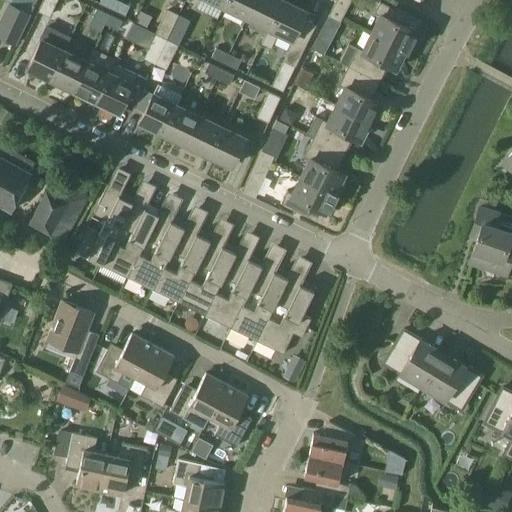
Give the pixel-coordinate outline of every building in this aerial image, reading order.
[(42,0),(38,9),(50,15),(57,0),(42,0)] [(112,10),(117,0),(116,0),(101,0),(100,4),(112,10)] [(112,10),(125,16),(130,6),(117,0),(112,10)] [(225,0),(223,6),(245,17),(253,0),(225,0)] [(253,0),(245,17),(268,28),(282,0),(281,0),(253,0)] [(261,45),(271,49),(278,33),(291,40),(305,12),(282,0),(268,28),(269,29),(261,45)] [(335,0),(327,16),(339,22),(350,0),(335,0)] [(379,16),(371,33),(406,50),(414,35),(411,34),(417,22),(405,16),(406,14),(379,1),(373,13),(379,16)] [(0,20),(0,39),(16,47),(31,14),(8,3),(0,20)] [(91,18),(104,24),(109,15),(96,9),(91,18)] [(154,33),(166,39),(177,17),(165,11),(154,33)] [(104,24),(117,30),(121,21),(109,15),(104,24)] [(166,39),(177,45),(188,22),(177,17),(166,39)] [(26,68),(50,79),(63,51),(64,51),(71,37),(47,26),(40,40),(26,68)] [(143,56),(155,62),(166,39),(154,33),(143,56)] [(339,62),(347,66),(379,81),(387,65),(394,68),(398,61),(400,62),(406,50),(371,33),(362,50),(348,43),(339,62)] [(155,62),(167,67),(177,45),(166,39),(155,62)] [(210,57),(223,63),(228,54),(215,48),(210,57)] [(72,90),(95,101),(109,73),(113,64),(115,60),(94,49),(87,62),(86,62),(72,90)] [(63,51),(50,79),(72,90),(86,62),(64,51),(63,51)] [(223,63),(236,69),(240,60),(228,54),(223,63)] [(203,72),(216,78),(221,69),(208,63),(203,72)] [(270,86),(282,91),(293,69),(282,63),(270,86)] [(95,101),(118,112),(136,75),(113,64),(109,73),(95,101)] [(344,88),(335,105),(371,122),(377,110),(374,109),(378,102),(370,98),(379,81),(347,66),(338,85),(344,88)] [(216,78),(229,84),(233,75),(221,69),(216,78)] [(294,84),(306,90),(313,75),(301,69),(294,84)] [(240,91),(255,97),(260,86),(245,79),(240,91)] [(152,94),(138,122),(162,133),(175,105),(177,106),(182,96),(158,84),(153,94),(152,94)] [(257,114),(269,120),(279,97),(268,92),(257,114)] [(175,105),(162,133),(184,144),(198,116),(177,106),(175,105)] [(321,119),(312,138),(343,153),(352,136),(359,140),(363,133),(365,134),(371,122),(335,105),(327,122),(321,119)] [(14,114),(1,108),(0,109),(0,121),(9,125),(14,114)] [(184,144),(207,155),(221,127),(198,116),(184,144)] [(272,128),(283,134),(287,126),(276,120),(272,128)] [(207,155),(230,166),(244,138),(221,127),(207,155)] [(300,176),(336,194),(341,182),(339,181),(343,174),(335,170),(343,153),(312,138),(303,156),(309,159),(300,176)] [(251,174),(263,179),(273,156),(261,151),(251,174)] [(511,151),(502,164),(511,171),(511,151)] [(0,203),(8,208),(28,172),(0,156),(0,203)] [(308,214),(320,220),(326,208),(328,209),(336,194),(300,176),(292,194),(286,191),(280,202),(307,215),(308,214)] [(51,235),(62,241),(64,240),(87,199),(86,198),(54,178),(46,190),(44,190),(28,223),(50,236),(51,235)] [(136,192),(149,198),(155,184),(143,178),(136,192)] [(74,252),(100,265),(133,197),(130,201),(119,196),(121,191),(107,184),(93,214),(106,220),(98,236),(85,229),(74,252)] [(176,211),(182,195),(167,190),(161,205),(176,211)] [(156,214),(145,209),(147,204),(133,197),(100,265),(126,277),(159,210),(159,209),(156,214)] [(200,223),(206,208),(193,203),(187,218),(200,223)] [(468,262),(505,275),(511,254),(511,246),(506,244),(510,232),(498,228),(502,215),(479,207),(470,235),(477,237),(468,262)] [(182,227),(171,221),(173,216),(159,210),(126,277),(152,290),(185,222),(182,227)] [(227,235),(233,222),(219,216),(213,229),(227,235)] [(208,240),(196,234),(199,229),(185,222),(152,290),(178,303),(211,235),(210,235),(208,240)] [(239,244),(252,249),(257,233),(244,229),(239,244)] [(234,252),(222,246),(225,242),(211,235),(178,303),(204,315),(237,248),(236,247),(234,252)] [(279,262),(285,246),(270,240),(264,256),(279,262)] [(260,265),(248,259),(251,254),(237,248),(204,315),(230,328),(263,260),(262,260),(260,265)] [(295,253),(290,269),(305,274),(310,258),(295,253)] [(286,277),(274,272),(276,267),(263,260),(230,328),(255,340),(289,273),(288,273),(286,277)] [(313,291),(300,284),(302,280),(289,273),(255,340),(282,354),(292,332),(301,337),(310,319),(301,314),(313,291)] [(0,298),(1,295),(7,297),(12,283),(0,279),(0,298)] [(17,290),(17,314),(31,314),(31,290),(17,290)] [(69,372),(82,377),(97,340),(84,335),(92,312),(62,300),(47,340),(77,351),(69,372)] [(383,362),(421,386),(442,352),(403,329),(383,362)] [(124,370),(136,376),(153,344),(131,333),(119,355),(107,348),(95,370),(117,382),(124,370)] [(140,394),(162,406),(174,384),(162,378),(174,355),(153,344),(136,376),(147,382),(140,394)] [(421,386),(460,409),(480,376),(442,352),(421,386)] [(284,376),(295,380),(302,358),(291,354),(284,376)] [(198,409),(209,415),(227,384),(205,372),(193,395),(181,388),(169,410),(191,422),(198,409)] [(62,387),(57,400),(72,405),(77,391),(63,384),(62,387)] [(214,434),(236,446),(248,424),(236,417),(248,395),(227,384),(209,415),(221,422),(214,434)] [(501,456),(511,461),(511,392),(501,387),(484,422),(511,435),(501,456)] [(162,416),(155,429),(163,434),(170,421),(162,416)] [(313,433),(308,454),(342,462),(346,444),(351,445),(356,436),(329,421),(324,430),(323,430),(322,435),(313,433)] [(76,484),(99,489),(106,454),(94,451),(97,437),(72,432),(66,463),(79,466),(76,484)] [(99,489),(122,494),(128,469),(141,472),(147,448),(122,442),(119,456),(106,454),(99,489)] [(317,479),(337,483),(338,483),(342,462),(308,454),(304,476),(317,479)] [(184,499),(219,506),(224,483),(199,477),(202,464),(178,459),(172,483),(186,486),(184,499)] [(479,502),(492,508),(502,488),(489,482),(479,502)] [(335,495),(347,498),(350,486),(338,483),(337,483),(335,495)] [(331,511),(335,495),(302,488),(299,499),(286,497),(282,511),(331,511)] [(492,508),(499,511),(503,511),(511,493),(502,488),(492,508)] [(166,511),(217,511),(219,506),(184,499),(181,511),(167,508),(166,511)]
